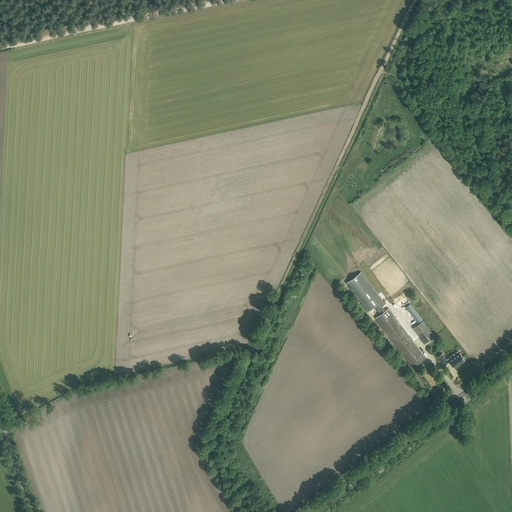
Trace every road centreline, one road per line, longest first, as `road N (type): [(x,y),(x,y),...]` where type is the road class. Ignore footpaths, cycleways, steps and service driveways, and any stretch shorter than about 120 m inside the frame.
road 1 (track): [(414,0),(205,460),(230,511)]
road 2 (tertiary): [(511,357),(312,511)]
road 3 (track): [(0,47),(229,0)]
